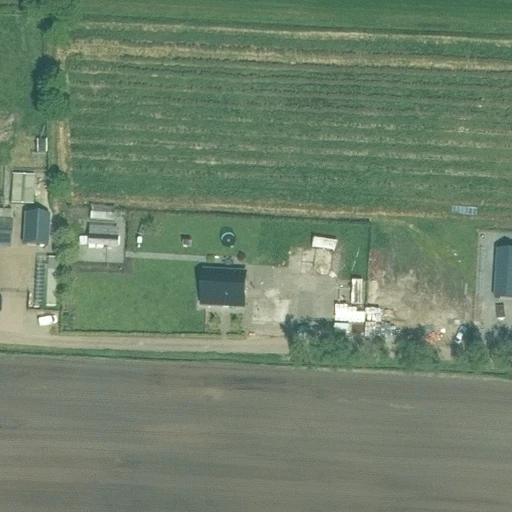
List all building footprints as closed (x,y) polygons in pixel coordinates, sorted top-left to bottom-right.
[(9,182),(8,204),(26,205),(27,183),(9,182)] [(36,219),(35,241),(52,242),(53,220),(36,219)] [(0,220),(0,250),(8,251),(10,221),(0,220)] [(336,251),(338,240),(315,236),(313,247),(336,251)] [(341,256),(299,250),(296,274),(338,280),(341,256)] [(16,260),(11,259),(10,303),(29,304),(29,308),(54,309),(55,268),(32,267),(32,259),(28,259),(29,255),(16,254),(16,260)] [(205,274),(203,306),(243,309),(245,276),(205,274)] [(253,298),(252,323),(288,325),(289,301),(253,298)] [(511,305),(496,304),(493,349),(511,349),(511,305)]
